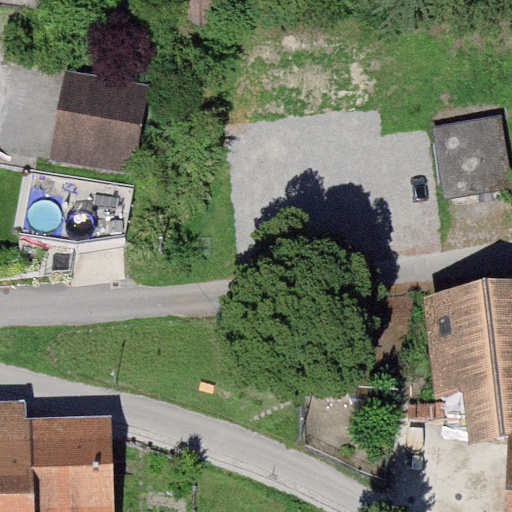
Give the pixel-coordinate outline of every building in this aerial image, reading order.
[(181,0),(182,14),(204,25),(223,12),(221,0),(181,0)] [(129,98),(72,88),(59,161),(131,174),(138,132),(123,129),(129,98)] [(499,126),(441,136),(450,194),(509,185),(499,126)] [(511,313),(438,325),(445,397),(475,391),(482,441),(511,437),(511,313)] [(111,511),(110,438),(0,441),(0,511),(111,511)]
